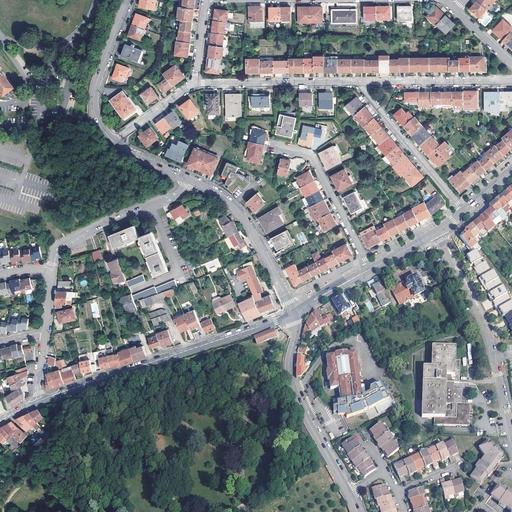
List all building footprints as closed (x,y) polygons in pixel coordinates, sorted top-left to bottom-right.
[(155,9),(156,0),(141,0),(140,7),(155,9)] [(183,0),(183,7),(195,9),(195,0),(183,0)] [(494,0),(478,0),(477,1),(487,10),(496,1),(494,0)] [(480,18),(487,10),(477,1),(470,9),(480,18)] [(412,6),(398,6),(398,20),(409,21),(409,23),(412,23),(412,6)] [(183,20),(193,21),(193,18),(195,9),(183,7),(180,7),(178,19),(183,20)] [(262,21),(262,7),(255,7),(255,9),(251,9),(251,21),(262,21)] [(270,21),(281,21),(281,7),(270,7),(270,21)] [(291,7),(281,7),(281,21),(281,23),(291,23),(291,7)] [(311,7),(299,7),(299,22),(311,22),(311,7)] [(322,7),(311,7),(311,22),(323,22),(322,7)] [(356,7),(333,7),(333,15),(328,15),(328,22),(356,22),(356,7)] [(365,19),(377,19),(377,7),(365,7),(365,19)] [(377,23),(381,23),(381,19),(391,19),(390,7),(377,7),(377,19),(377,23)] [(437,26),(438,25),(446,16),(437,7),(427,17),(437,26)] [(214,20),(226,22),(227,22),(228,18),(229,13),(229,11),(216,9),(214,20)] [(135,19),(133,25),(145,29),(149,18),(137,14),(135,19)] [(446,16),(438,25),(447,33),(455,25),(446,16)] [(183,20),(181,30),(191,32),(193,21),(183,20)] [(226,22),(214,20),(213,33),(224,34),(226,22)] [(511,27),(504,20),(493,31),(503,41),(511,32),(511,31),(511,27)] [(145,29),(133,25),(130,31),(129,36),(141,40),(145,29)] [(179,41),(190,43),(191,32),(181,30),(180,30),(179,41)] [(511,49),(511,33),(511,32),(503,41),(504,41),(511,49)] [(224,34),(213,33),(211,45),(223,47),(224,39),(224,34)] [(188,56),(190,43),(179,41),(178,41),(176,55),(188,56)] [(143,51),(126,44),(121,56),(139,62),(143,51)] [(211,45),(209,57),(221,59),(223,59),(224,47),(223,47),(211,45)] [(221,59),(209,57),(207,71),(219,73),(221,59)] [(314,59),(314,72),(325,72),(325,60),(325,57),(314,57),(314,59)] [(469,59),(469,71),(484,71),(484,57),(469,57),(469,59)] [(440,60),(440,71),(450,71),(450,61),(450,58),(445,58),(445,60),(440,60)] [(260,62),(260,59),(247,60),(247,73),(260,73),(260,62)] [(289,61),(289,73),(304,73),(304,59),(289,60),(289,61)] [(314,59),(304,59),(304,73),(309,72),(314,72),(314,59)] [(400,59),(400,60),(400,72),(410,72),(410,59),(400,59)] [(415,59),(410,59),(410,72),(420,72),(420,60),(415,60),(415,59)] [(420,60),(420,72),(430,71),(430,59),(425,59),(425,60),(420,60)] [(435,59),(430,59),(430,71),(440,71),(440,60),(435,60),(435,59)] [(459,61),(460,71),(465,71),(469,71),(469,59),(459,59),(459,61)] [(325,60),(325,72),(327,72),(338,72),(338,60),(325,60)] [(338,60),(338,72),(352,72),(351,60),(338,60)] [(351,60),(352,72),(365,72),(365,61),(365,60),(351,60)] [(380,60),(380,61),(380,72),(383,72),(390,72),(390,60),(380,60)] [(390,60),(390,72),(400,72),(400,60),(390,60)] [(260,62),(260,73),(274,73),(274,61),(260,62)] [(274,61),(274,73),(289,73),(289,61),(274,61)] [(365,61),(365,72),(380,72),(380,61),(365,61)] [(459,61),(450,61),(450,71),(460,71),(459,61)] [(130,68),(118,64),(113,78),(122,82),(123,81),(125,82),(130,68)] [(186,77),(177,65),(164,74),(173,86),(186,77)] [(0,91),(2,94),(12,85),(0,69),(0,91)] [(173,86),(164,74),(163,75),(166,80),(160,84),(165,92),(173,86)] [(151,85),(140,92),(149,103),(159,96),(151,85)] [(126,90),(123,92),(135,109),(137,107),(126,90)] [(511,104),(511,91),(500,92),(501,111),(509,110),(509,104),(511,104)] [(135,109),(123,92),(112,100),(124,116),(123,117),(125,120),(139,110),(137,107),(135,109)] [(442,93),(442,104),(453,104),(453,92),(442,93)] [(453,92),(453,104),(453,105),(463,105),(463,92),(453,92)] [(463,105),(463,107),(477,107),(477,92),(463,92),(463,105)] [(485,92),(485,111),(501,111),(500,92),(494,92),(485,92)] [(410,104),(419,104),(419,93),(405,93),(405,101),(410,102),(410,104)] [(431,104),(431,93),(425,93),(419,93),(419,104),(419,106),(431,106),(431,104)] [(434,93),(431,93),(431,104),(442,104),(442,93),(434,93)] [(241,94),(226,94),(227,117),(241,117),(241,94)] [(270,94),(252,94),(252,96),(248,96),(249,102),(252,102),(252,107),(270,107),(270,94)] [(302,94),(300,94),(300,106),(307,106),(307,105),(313,105),(313,94),(302,94)] [(320,94),(320,109),(332,109),(332,94),(320,94)] [(219,95),(207,95),(207,109),(208,109),(208,114),(219,115),(219,95)] [(354,116),(355,116),(365,107),(357,98),(346,106),(354,116)] [(191,100),(181,107),(190,119),(200,112),(191,100)] [(365,107),(355,116),(364,127),(365,126),(375,119),(369,111),(365,107)] [(395,115),(404,126),(414,118),(409,112),(407,114),(402,108),(395,115)] [(174,112),(166,118),(173,127),(174,129),(182,123),(174,112)] [(297,112),(281,112),(276,134),(293,138),(297,119),(297,112)] [(404,126),(412,136),(423,126),(415,117),(414,118),(404,126)] [(173,127),(166,118),(157,124),(163,134),(173,127)] [(365,126),(372,135),(382,127),(375,119),(365,126)] [(313,128),(304,126),(301,138),(300,138),(299,143),(312,146),(313,140),(311,140),(313,128)] [(412,136),(420,145),(431,136),(423,126),(412,136)] [(382,127),(372,135),(380,145),(390,137),(382,127)] [(140,137),(147,146),(158,139),(151,129),(140,137)] [(504,140),(511,148),(511,147),(511,129),(503,138),(504,140)] [(264,145),(266,132),(254,130),(251,142),(263,145),(264,145)] [(431,136),(420,145),(428,155),(439,146),(431,136)] [(380,145),(379,146),(386,156),(398,146),(390,137),(380,145)] [(504,155),(511,148),(504,140),(496,146),(504,155)] [(168,155),(182,161),(189,146),(180,141),(178,146),(174,144),(168,155)] [(439,146),(428,155),(433,158),(439,167),(451,157),(449,152),(452,149),(445,141),(439,146)] [(250,149),(248,160),(261,163),(263,151),(262,150),(263,145),(251,142),(250,142),(249,148),(250,149)] [(496,146),(495,145),(486,153),(494,163),(504,155),(496,146)] [(398,146),(386,156),(394,166),(395,165),(406,156),(398,146)] [(321,153),(329,169),(342,162),(338,154),(339,153),(337,149),(336,150),(334,147),(321,153)] [(196,149),(189,164),(200,170),(207,154),(196,149)] [(479,161),(486,170),(494,163),(486,153),(485,152),(477,159),(479,161)] [(200,170),(211,175),(219,159),(207,154),(200,170)] [(406,156),(395,165),(400,171),(398,172),(402,177),(404,175),(415,167),(406,156)] [(278,174),(287,176),(288,170),(290,170),(291,161),(282,159),(278,174)] [(475,164),(474,161),(469,165),(479,176),(486,170),(479,161),(475,164)] [(239,167),(228,163),(222,175),(229,178),(230,178),(231,181),(226,183),(229,185),(228,187),(234,192),(240,185),(244,188),(250,181),(244,176),(237,173),(239,167)] [(479,176),(469,165),(464,169),(466,171),(463,174),(471,183),(479,176)] [(404,175),(413,186),(423,177),(415,167),(404,175)] [(340,191),(352,184),(348,177),(349,176),(346,169),(333,176),(340,191)] [(310,171),(297,177),(299,179),(293,182),(295,186),(298,185),(299,188),(300,188),(302,187),(314,181),(310,171)] [(448,178),(460,192),(471,183),(463,174),(461,171),(453,178),(452,176),(448,178)] [(302,187),(306,197),(319,190),(314,181),(302,187)] [(319,190),(306,197),(311,206),(324,200),(319,190)] [(343,198),(351,214),(355,212),(363,208),(358,199),(355,192),(343,198)] [(427,206),(431,215),(446,204),(437,193),(433,196),(435,199),(427,206)] [(511,201),(505,193),(502,196),(501,197),(507,205),(511,201)] [(247,202),(256,212),(265,204),(257,194),(247,202)] [(501,209),(505,213),(509,210),(508,208),(509,207),(507,205),(501,197),(499,198),(495,201),(501,209)] [(366,209),(361,198),(358,199),(363,208),(355,212),(356,214),(366,209)] [(309,208),(316,221),(319,219),(331,213),(324,200),(311,206),(309,208)] [(491,209),(496,214),(501,209),(495,201),(491,205),(489,206),(491,209)] [(414,210),(419,221),(431,215),(427,206),(425,203),(417,207),(416,204),(412,207),(414,210)] [(170,212),(175,220),(181,216),(183,220),(188,216),(182,205),(175,210),(174,209),(170,212)] [(260,218),(268,231),(282,222),(278,214),(281,212),(279,208),(260,218)] [(484,215),(494,227),(501,221),(496,214),(491,209),(484,215)] [(404,215),(410,226),(419,221),(414,210),(404,215)] [(319,219),(324,230),(337,224),(331,213),(319,219)] [(395,220),(400,231),(410,226),(404,215),(395,220)] [(494,227),(484,215),(480,219),(477,221),(484,229),(488,233),(495,227),(494,227)] [(226,217),(222,219),(230,237),(238,233),(236,228),(235,228),(233,224),(226,217)] [(386,227),(391,236),(400,231),(395,220),(385,224),(386,227)] [(484,229),(477,221),(472,225),(478,233),(484,229)] [(478,233),(472,225),(467,229),(466,230),(467,232),(473,240),(479,234),(478,233)] [(124,231),(110,237),(114,249),(139,239),(155,277),(168,272),(155,241),(152,233),(139,238),(134,227),(124,231)] [(361,233),(368,247),(382,240),(377,231),(375,227),(361,233)] [(377,231),(382,240),(391,236),(386,227),(377,231)] [(297,243),(290,229),(288,230),(294,241),(285,246),(287,249),(297,243)] [(271,238),(277,250),(285,246),(294,241),(288,230),(271,238)] [(460,238),(471,250),(477,244),(473,240),(467,232),(460,238)] [(238,246),(242,254),(249,251),(244,241),(243,242),(239,233),(238,233),(230,237),(235,248),(238,246)] [(334,253),(339,262),(353,255),(347,244),(333,251),(334,253)] [(32,249),(34,260),(34,261),(39,260),(39,259),(40,259),(44,258),(42,248),(36,249),(36,248),(34,248),(32,249)] [(467,253),(478,274),(490,268),(486,260),(483,261),(476,248),(467,253)] [(21,251),(23,261),(24,263),(29,263),(29,261),(30,261),(34,260),(32,249),(27,251),(26,250),(23,250),(21,251)] [(324,254),(325,258),(334,253),(333,251),(332,249),(324,254)] [(13,251),(11,251),(13,262),(13,264),(18,263),(18,262),(19,262),(23,261),(21,251),(21,250),(16,251),(15,250),(13,251)] [(100,250),(92,252),(94,261),(102,260),(100,250)] [(0,252),(3,265),(8,265),(7,263),(9,263),(13,262),(11,251),(5,253),(5,252),(2,252),(0,252)] [(318,252),(313,254),(317,262),(321,260),(318,252)] [(417,256),(423,267),(430,263),(424,252),(417,256)] [(334,253),(325,258),(330,267),(339,262),(334,253)] [(110,270),(111,269),(109,262),(118,259),(117,257),(106,261),(110,270)] [(317,262),(321,271),(330,267),(325,258),(321,260),(317,262)] [(113,273),(112,276),(114,283),(118,282),(119,283),(126,280),(118,259),(109,262),(111,269),(113,269),(114,272),(113,273)] [(189,261),(186,262),(192,274),(195,273),(189,261)] [(308,267),(312,276),(319,273),(321,271),(317,262),(313,264),(308,267)] [(295,264),(287,268),(295,285),(304,280),(299,271),(295,264)] [(243,269),(242,270),(246,278),(253,295),(255,302),(263,299),(260,293),(263,291),(252,266),(243,269)] [(299,271),(304,280),(312,276),(308,267),(299,271)] [(237,275),(241,281),(246,278),(242,270),(237,272),(238,275),(237,275)] [(143,275),(127,282),(129,288),(145,282),(143,275)] [(393,288),(393,286),(391,288),(400,305),(424,292),(416,276),(393,288)] [(374,278),(367,282),(371,289),(372,288),(380,284),(377,277),(374,278)] [(27,279),(21,280),(23,289),(24,290),(26,290),(33,288),(40,287),(40,286),(37,286),(38,279),(31,279),(31,278),(27,279)] [(23,289),(21,280),(21,279),(17,279),(12,280),(12,283),(14,291),(16,291),(23,289)] [(154,287),(132,296),(135,302),(139,301),(144,299),(163,292),(174,289),(177,288),(174,280),(155,288),(154,287)] [(14,291),(12,283),(8,283),(7,281),(6,281),(2,282),(4,294),(4,295),(12,293),(14,292),(14,291)] [(56,305),(56,309),(62,308),(71,306),(73,292),(70,292),(71,281),(62,282),(59,283),(57,296),(56,305)] [(382,307),(390,303),(380,284),(372,288),(373,289),(369,291),(372,298),(376,296),(382,307)] [(174,289),(163,292),(166,298),(177,295),(174,289)] [(144,299),(147,307),(167,300),(166,298),(163,292),(144,299)] [(124,303),(126,308),(128,314),(132,313),(132,311),(134,311),(134,312),(138,310),(135,302),(132,296),(131,294),(121,298),(120,301),(122,302),(124,303)] [(213,305),(217,313),(225,310),(225,309),(227,308),(228,310),(235,306),(230,295),(220,300),(221,301),(213,305)] [(253,295),(247,298),(248,300),(243,302),(239,304),(247,320),(250,319),(261,315),(255,302),(253,295)] [(261,315),(276,309),(270,295),(263,299),(255,302),(261,315)] [(331,301),(340,315),(349,309),(340,296),(331,301)] [(97,300),(91,301),(92,318),(99,317),(97,300)] [(71,306),(62,308),(59,309),(60,312),(59,313),(61,324),(76,321),(73,309),(72,306),(71,306)] [(150,313),(155,326),(166,322),(171,321),(166,310),(162,309),(150,313)] [(201,326),(202,325),(199,318),(196,310),(185,315),(191,327),(192,330),(201,326)] [(326,316),(322,318),(321,319),(319,316),(315,311),(312,316),(320,328),(330,322),(326,316)] [(207,332),(216,328),(210,313),(208,315),(210,319),(203,322),(200,317),(199,318),(202,325),(206,332),(207,332)] [(326,316),(330,322),(334,319),(331,313),(326,316)] [(185,315),(175,319),(181,332),(191,327),(185,315)] [(320,328),(312,316),(306,325),(311,333),(314,331),(315,331),(320,328)] [(356,327),(361,323),(357,316),(352,320),(356,327)] [(25,318),(22,318),(20,317),(19,321),(18,329),(23,330),(23,328),(24,328),(29,329),(30,320),(24,319),(25,318)] [(14,330),(18,330),(18,329),(19,321),(14,320),(14,319),(11,319),(9,318),(9,323),(8,330),(13,331),(13,330),(14,330)] [(3,333),(8,333),(8,330),(9,323),(3,323),(3,321),(1,321),(0,320),(0,333),(2,334),(2,332),(3,333)] [(306,325),(304,334),(308,337),(309,335),(311,337),(313,336),(311,333),(306,325)] [(134,333),(132,329),(125,331),(127,338),(135,336),(134,333)] [(161,344),(162,347),(173,342),(168,330),(157,334),(158,335),(161,344)] [(276,337),(274,331),(271,332),(255,338),(257,342),(257,344),(276,337)] [(148,339),(152,347),(161,344),(158,335),(148,339)] [(245,346),(257,342),(255,338),(244,341),(245,346)] [(23,346),(19,347),(18,345),(18,344),(12,346),(12,347),(14,357),(23,356),(25,355),(24,353),(23,348),(23,346)] [(147,356),(143,346),(138,348),(137,346),(131,348),(134,360),(141,358),(147,356)] [(14,357),(12,347),(7,348),(2,349),(5,360),(13,358),(14,357)] [(426,368),(426,417),(437,417),(437,425),(459,425),(459,424),(472,424),(472,402),(463,402),(463,388),(455,388),(455,382),(458,382),(458,361),(454,361),(453,347),(434,347),(434,368),(426,368)] [(133,361),(134,360),(131,348),(118,352),(119,354),(122,365),(133,361)] [(122,365),(119,354),(114,355),(113,349),(110,349),(111,354),(109,355),(109,356),(111,367),(120,365),(122,365)] [(340,389),(342,402),(338,402),(339,404),(340,410),(340,413),(348,412),(349,415),(364,412),(364,411),(368,409),(368,410),(376,406),(379,413),(393,407),(388,395),(378,401),(373,392),(367,395),(365,384),(361,384),(359,376),(361,376),(360,367),(358,367),(356,353),(345,355),(345,353),(336,354),(336,356),(326,358),(328,372),(326,372),(328,381),(330,381),(331,390),(340,389)] [(100,359),(102,369),(103,369),(111,367),(109,356),(100,358),(100,359)] [(48,365),(60,367),(58,361),(57,359),(49,357),(48,365)] [(304,357),(298,357),(297,364),(297,367),(296,378),(300,378),(301,378),(305,373),(309,367),(304,367),(303,367),(304,357)] [(60,360),(58,361),(60,367),(61,370),(65,383),(77,380),(75,374),(78,372),(77,371),(83,369),(81,363),(64,369),(60,360)] [(83,371),(83,373),(93,371),(93,373),(97,372),(95,364),(92,365),(91,360),(90,360),(81,361),(81,363),(83,369),(83,371)] [(47,375),(49,381),(46,382),(47,389),(48,389),(65,383),(61,370),(47,375)] [(9,378),(12,385),(24,379),(26,378),(29,376),(29,371),(21,373),(9,378)] [(12,386),(14,392),(21,387),(23,386),(27,384),(26,383),(24,379),(12,385),(12,386)] [(373,392),(378,401),(388,395),(381,383),(372,388),(373,392)] [(26,400),(27,392),(23,386),(21,387),(14,392),(10,395),(8,396),(14,407),(19,405),(19,404),(26,400)] [(37,410),(30,413),(38,423),(44,418),(38,409),(37,410)] [(29,413),(25,415),(34,426),(38,430),(40,428),(38,426),(38,427),(36,424),(38,423),(30,413),(29,413)] [(24,416),(15,420),(27,431),(34,426),(25,415),(24,416)] [(8,424),(15,432),(19,428),(12,421),(12,422),(8,424)] [(1,428),(0,429),(0,431),(9,441),(13,437),(14,436),(15,432),(8,424),(7,425),(1,428)] [(372,439),(375,442),(386,434),(386,433),(383,430),(382,428),(381,428),(379,425),(369,432),(372,437),(373,438),(372,439)] [(14,436),(21,443),(26,438),(28,436),(23,432),(19,428),(15,432),(14,436)] [(50,437),(55,432),(51,428),(46,432),(50,437)] [(0,440),(4,444),(9,441),(0,431),(0,440)] [(386,434),(375,442),(377,445),(378,445),(378,446),(380,445),(381,448),(391,440),(386,434)] [(4,444),(8,448),(13,444),(17,448),(21,443),(14,436),(13,437),(9,441),(4,444)] [(46,441),(42,437),(34,445),(38,449),(46,441)] [(348,455),(358,448),(359,447),(356,442),(356,443),(355,442),(354,441),(354,442),(351,438),(341,445),(348,455)] [(391,440),(381,448),(379,449),(382,452),(383,452),(384,452),(388,458),(397,451),(395,448),(396,448),(394,445),(392,441),(391,440)] [(442,444),(443,445),(449,458),(450,461),(454,460),(453,457),(452,455),(453,455),(454,454),(455,455),(457,454),(452,442),(447,444),(446,443),(442,444)] [(489,445),(487,443),(478,449),(484,456),(479,462),(478,462),(474,467),(476,469),(470,477),(479,485),(483,481),(486,476),(488,477),(492,472),(496,465),(499,461),(501,460),(502,458),(502,455),(501,454),(497,448),(495,449),(491,444),(489,445)] [(14,450),(17,448),(13,444),(8,448),(8,449),(12,452),(11,454),(22,465),(25,461),(14,450)] [(435,449),(440,460),(441,461),(445,460),(444,459),(445,458),(446,458),(447,458),(449,458),(443,445),(435,449)] [(360,451),(358,448),(348,455),(346,457),(348,460),(349,459),(352,462),(360,456),(359,454),(359,453),(360,451)] [(425,450),(426,452),(432,465),(433,467),(437,466),(436,463),(435,461),(436,460),(437,460),(438,461),(440,460),(435,449),(435,448),(430,451),(429,449),(425,450)] [(419,455),(424,466),(425,468),(428,467),(428,466),(429,466),(430,465),(431,466),(432,465),(426,452),(419,455)] [(409,457),(410,459),(416,473),(417,475),(420,473),(419,470),(418,468),(419,468),(420,467),(420,468),(424,466),(419,455),(413,458),(412,456),(409,457)] [(355,469),(367,461),(364,458),(362,458),(361,457),(360,456),(352,462),(354,466),(353,467),(355,469)] [(410,459),(403,463),(407,473),(408,475),(409,476),(412,474),(412,473),(413,473),(414,473),(415,473),(416,473),(410,459)] [(368,460),(358,468),(365,477),(373,471),(370,467),(371,467),(371,466),(370,465),(371,464),(368,460)] [(403,463),(402,462),(397,465),(396,463),(392,465),(400,482),(404,480),(402,478),(401,475),(402,475),(404,474),(404,475),(407,473),(403,463)] [(463,493),(459,480),(457,481),(457,482),(455,482),(454,483),(454,480),(453,477),(449,478),(450,481),(450,483),(453,495),(454,497),(458,496),(457,494),(463,493)] [(445,485),(444,483),(443,480),(439,481),(444,499),(448,498),(448,496),(453,495),(450,483),(447,484),(446,485),(445,485)] [(502,488),(498,485),(490,495),(498,502),(497,503),(503,507),(504,506),(511,511),(510,511),(511,511),(511,494),(507,491),(502,488)] [(385,490),(384,486),(372,489),(375,501),(376,500),(387,497),(388,497),(387,492),(386,492),(386,491),(385,490)] [(422,489),(408,492),(408,496),(409,496),(410,497),(411,498),(411,500),(424,496),(422,489)] [(424,496),(411,500),(409,500),(411,505),(412,505),(412,506),(414,511),(425,508),(424,505),(426,505),(425,502),(424,498),(424,496)] [(378,508),(391,504),(390,501),(388,500),(388,499),(387,497),(376,500),(377,504),(376,505),(377,508),(378,508)]
